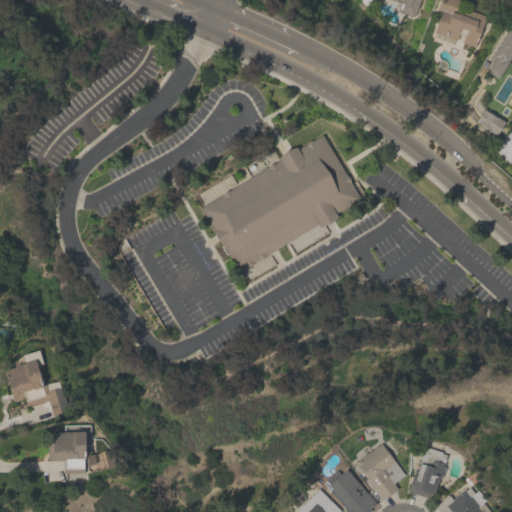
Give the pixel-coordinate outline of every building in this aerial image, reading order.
[(418,0),(413,17),(396,11),(400,1),(397,0),(396,2),(391,0),(418,0)] [(457,0),(455,5),(485,16),(474,47),(460,42),(462,36),(457,34),(455,40),(432,32),(439,12),(435,10),(438,0),(457,0)] [(485,71),(494,58),(490,55),(511,22),(511,58),(510,57),(497,78),(485,71)] [(322,135),(360,199),(335,213),(337,217),(319,228),(317,225),(239,272),(200,208),(279,160),(278,158),(295,147),(296,150),(322,135)] [(511,135),(497,146),(511,165),(511,135)] [(56,381),(60,395),(63,395),(68,412),(51,417),(46,400),(26,406),(23,397),(12,401),(3,369),(14,366),(12,362),(21,354),(37,350),(41,362),(34,364),(40,386),(56,381)] [(62,459),(46,459),(46,443),(50,443),(50,432),(63,432),(63,425),(88,425),(89,450),(87,450),(87,455),(92,454),(94,463),(85,465),(85,470),(83,470),(83,473),(63,473),(62,459)] [(396,488),(380,500),(353,462),(379,442),(403,474),(392,483),(396,488)] [(440,452),(440,453),(444,455),(441,466),(444,467),(441,476),(438,475),(432,495),(426,493),(425,497),(406,491),(411,476),(413,477),(423,446),(440,452)] [(346,511),(328,490),(327,491),(324,488),(326,487),(322,482),(324,480),(323,479),(334,470),(338,474),(344,469),(375,505),(366,511),(346,511)] [(439,511),(434,506),(447,496),(450,500),(468,486),(472,492),(476,489),(485,500),(481,503),(488,511),(439,511)] [(339,510),(337,511),(295,511),(297,510),(295,509),(306,497),(307,498),(317,489),(339,510)]
